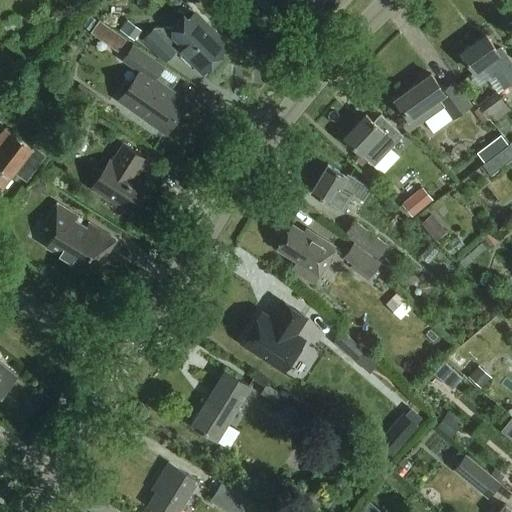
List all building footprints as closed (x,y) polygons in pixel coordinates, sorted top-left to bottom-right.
[(204,23),(195,13),(186,22),(183,18),(173,28),(156,28),(144,39),(165,61),(178,48),(201,71),(218,53),(219,44),(201,27),(204,23)] [(99,19),(90,33),(100,40),(109,26),(99,19)] [(127,20),(120,30),(134,40),(141,30),(127,20)] [(485,36),(460,55),(474,74),(484,66),(492,77),(495,75),(504,89),(511,83),(511,64),(500,48),(496,51),(485,36)] [(160,66),(133,47),(125,59),(141,71),(120,100),(165,132),(186,103),(152,78),(160,66)] [(453,82),(445,88),(441,90),(431,75),(395,101),(408,119),(401,124),(408,133),(443,108),(452,120),(472,106),(453,82)] [(497,91),(480,104),(494,123),(511,110),(497,91)] [(374,167),(390,150),(404,135),(380,114),(372,123),(365,116),(344,139),(374,167)] [(0,192),(15,173),(26,181),(46,155),(35,146),(33,149),(5,128),(0,134),(0,192)] [(498,151),(508,144),(501,135),(491,142),(498,151)] [(132,214),(150,186),(135,176),(146,159),(123,144),(112,161),(110,160),(91,188),(132,214)] [(490,175),(511,158),(511,146),(510,144),(482,165),(490,175)] [(331,205),(331,204),(344,211),(353,196),(353,195),(358,198),(363,201),(371,188),(347,174),(345,178),(327,167),(312,193),(331,205)] [(36,179),(31,188),(37,192),(42,191),(46,184),(36,179)] [(422,187),(401,204),(412,216),(432,199),(422,187)] [(104,260),(117,240),(89,222),(86,227),(75,220),(78,216),(57,203),(44,224),(56,231),(47,246),(67,259),(65,262),(81,272),(92,253),(104,260)] [(428,232),(439,223),(431,214),(420,223),(428,232)] [(344,234),(378,260),(388,246),(354,220),(344,234)] [(311,238),(291,225),(276,248),(296,261),(291,270),(312,284),(335,249),(313,235),(311,238)] [(482,237),(490,248),(498,241),(490,231),(482,237)] [(343,257),(365,274),(375,261),(352,245),(343,257)] [(397,289),(387,299),(402,315),(412,305),(397,289)] [(261,312),(242,341),(284,369),(303,339),(294,333),(305,316),(284,302),(273,319),(261,312)] [(333,343),(354,361),(364,350),(343,332),(333,343)] [(18,375),(0,361),(0,395),(1,396),(18,375)] [(478,364),(468,376),(481,387),(491,376),(478,364)] [(251,387),(226,371),(192,425),(218,441),(251,387)] [(260,394),(275,403),(281,392),(266,383),(260,394)] [(404,414),(377,444),(389,454),(416,424),(404,414)] [(437,427),(444,432),(453,421),(446,415),(437,427)] [(511,416),(501,431),(511,440),(511,416)] [(211,457),(225,466),(233,454),(227,450),(229,447),(222,443),(218,449),(216,449),(211,457)] [(466,452),(453,468),(488,497),(500,481),(466,452)] [(180,511),(199,481),(169,462),(157,480),(162,483),(148,505),(159,511),(180,511)] [(227,511),(240,511),(248,500),(221,483),(209,501),(227,511)] [(511,511),(511,507),(507,503),(499,511),(511,511)]
